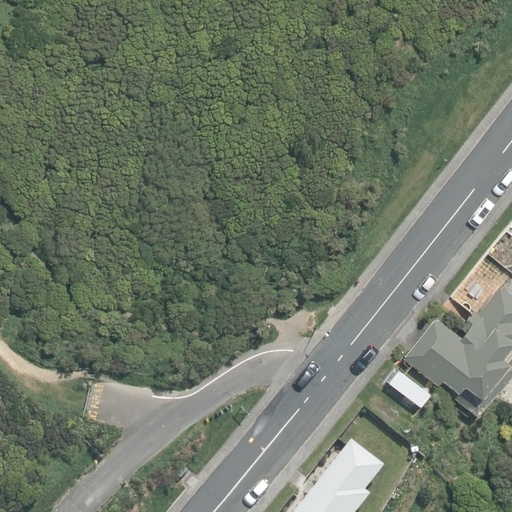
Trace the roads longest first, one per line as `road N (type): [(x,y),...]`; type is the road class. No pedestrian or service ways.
road 1 (unclassified): [(333,366),(277,359),(229,379),(69,511)]
road 2 (residential): [(333,366),(511,140)]
road 3 (residential): [(211,511),(333,366)]
